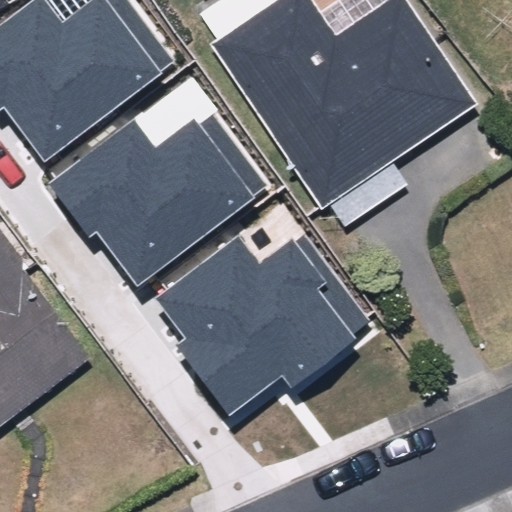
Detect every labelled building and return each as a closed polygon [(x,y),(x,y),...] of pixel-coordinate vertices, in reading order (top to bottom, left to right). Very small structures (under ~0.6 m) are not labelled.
[(0,108),(4,105),(46,161),(179,62),(132,0),(88,0),(55,25),(37,0),(0,27),(0,108)] [(317,0),(225,0),(202,15),(342,224),(414,175),(404,161),(488,105),(417,0),(376,0),(336,27),(317,0)] [(98,229),(140,284),(273,186),(211,103),(149,148),(131,124),(50,184),(89,235),(98,229)] [(0,428),(100,354),(0,219),(0,428)] [(176,343),(232,420),(282,383),(290,394),(375,331),(306,237),(258,271),(236,241),(157,299),(185,336),(176,343)]
